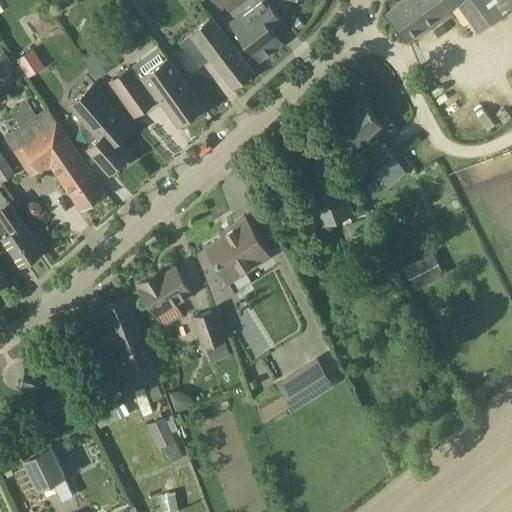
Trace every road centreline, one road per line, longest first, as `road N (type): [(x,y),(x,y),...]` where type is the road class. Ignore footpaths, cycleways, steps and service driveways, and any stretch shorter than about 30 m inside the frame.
road 1 (residential): [(0,341),(332,55),(360,7)]
road 2 (track): [(511,138),(475,152),(442,144),(407,75),(366,32),(360,7)]
